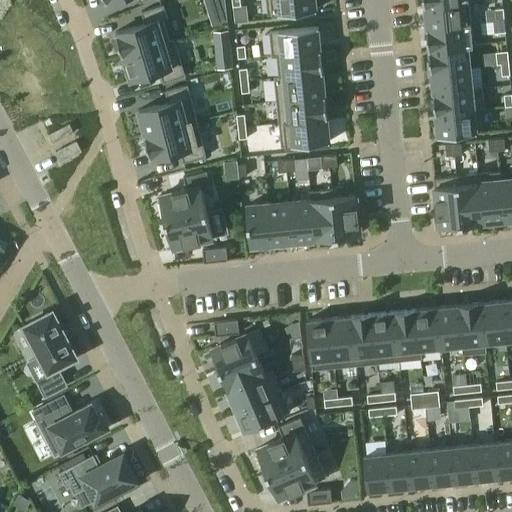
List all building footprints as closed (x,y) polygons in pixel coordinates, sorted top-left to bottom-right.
[(314,0),(265,0),(267,14),(316,9),(314,0)] [(468,2),(424,6),(426,27),(470,23),(468,2)] [(166,17),(162,3),(141,11),(144,20),(114,30),(116,35),(111,37),(115,49),(120,48),(122,54),(169,40),(162,18),(166,17)] [(503,8),(495,8),(496,20),(504,19),(503,8)] [(504,19),(496,20),(497,32),(505,31),(504,19)] [(470,23),(426,27),(428,49),(468,45),(472,44),(470,23)] [(317,25),(269,30),(271,54),(320,49),(317,25)] [(184,75),(173,38),(169,40),(122,54),(130,79),(159,70),(162,81),(184,75)] [(244,45),(236,46),(237,58),(245,57),(244,45)] [(468,45),(428,49),(430,70),(470,66),(468,45)] [(230,46),(214,47),(217,68),(232,67),(230,46)] [(320,49),(271,54),(271,55),(276,55),(278,76),(322,72),(320,49)] [(507,50),(499,51),(500,63),(508,62),(507,50)] [(508,62),(500,63),(501,75),(509,74),(508,62)] [(470,66),(430,70),(433,92),(472,88),(470,66)] [(247,68),(238,68),(240,80),(248,79),(247,68)] [(278,76),(273,77),(276,99),(324,95),(322,72),(278,76)] [(248,79),(240,80),(241,92),(249,91),(248,79)] [(196,119),(186,84),(164,90),(167,101),(138,109),(144,133),(196,119)] [(472,88),(433,92),(435,113),(484,108),(481,87),(472,88)] [(502,94),(503,106),(511,105),(510,93),(502,94)] [(324,95),(276,99),(278,122),(327,117),(324,95)] [(484,108),(435,113),(437,136),(481,131),(479,110),(484,109),(484,108)] [(244,114),(236,115),(237,127),(245,126),(244,114)] [(327,117),(278,122),(280,146),(329,141),(327,117)] [(196,120),(144,133),(150,158),(180,150),(183,162),(205,156),(196,120)] [(52,143),(74,132),(69,123),(48,134),(52,143)] [(237,127),(238,139),(246,138),(245,126),(237,127)] [(505,149),(503,137),(496,138),(497,150),(505,149)] [(497,150),(496,138),(488,139),(489,151),(497,150)] [(76,140),(55,150),(60,161),(81,150),(76,140)] [(454,154),(453,142),(445,143),(446,155),(454,154)] [(462,154),(460,142),(453,142),(454,154),(462,154)] [(337,166),(336,154),(328,155),(329,166),(337,166)] [(329,166),(328,155),(320,155),(321,167),(329,166)] [(294,170),(293,158),(285,159),(286,171),(294,170)] [(286,171),(285,159),(277,160),(278,172),(286,171)] [(246,175),(245,163),(241,163),(237,164),(238,176),(246,175)] [(159,195),(165,220),(206,210),(200,186),(209,184),(206,170),(183,176),(186,188),(159,195)] [(504,219),(499,171),(477,173),(482,221),(504,219)] [(511,218),(511,177),(501,179),(500,171),(499,171),(504,219),(511,218)] [(482,221),(477,173),(456,175),(461,223),(482,221)] [(461,223),(456,175),(433,177),(438,226),(461,223)] [(336,236),(331,188),(310,190),(315,238),(336,236)] [(332,188),(331,188),(336,236),(359,234),(355,194),(333,196),(332,188)] [(315,238),(310,190),(309,190),(310,198),(289,201),(293,240),(315,238)] [(293,240),(289,201),(268,203),(272,243),(293,240)] [(272,243),(268,203),(245,205),(249,245),(272,243)] [(213,235),(206,210),(165,220),(172,246),(213,235)] [(202,248),(203,262),(227,259),(226,246),(202,248)] [(511,339),(511,298),(501,299),(505,340),(511,339)] [(505,340),(501,299),(480,302),(485,352),(486,352),(485,342),(505,340)] [(485,352),(480,302),(458,304),(463,354),(485,352)] [(463,354),(458,304),(437,306),(441,346),(461,344),(462,354),(463,354)] [(441,346),(437,306),(415,308),(420,358),(421,358),(420,349),(441,346)] [(53,307),(21,324),(48,374),(50,373),(52,378),(39,385),(45,396),(67,384),(59,368),(79,357),(53,307)] [(420,358),(415,308),(394,310),(399,360),(420,358)] [(399,360),(394,310),(372,312),(377,363),(399,360)] [(377,363),(372,312),(351,315),(356,365),(377,363)] [(356,365),(351,315),(329,317),(334,367),(356,365)] [(334,367),(329,317),(307,319),(312,369),(334,367)] [(237,319),(213,321),(215,335),(238,332),(237,319)] [(211,349),(219,369),(267,349),(259,328),(211,349)] [(268,350),(267,349),(219,369),(228,389),(272,370),(264,373),(257,355),(268,350)] [(291,355),(292,363),(304,361),(303,354),(291,355)] [(305,369),(304,361),(292,363),(293,371),(305,369)] [(281,390),(272,370),(228,389),(236,409),(281,390)] [(510,388),(509,380),(495,381),(496,389),(510,388)] [(481,390),(480,383),(466,384),(467,392),(481,390)] [(467,392),(466,384),(452,385),(453,393),(467,392)] [(273,394),(281,391),(281,390),(236,409),(245,430),(282,414),(273,394)] [(438,390),(424,391),(424,399),(438,398),(438,395),(438,390)] [(395,399),(394,391),(380,393),(381,401),(395,399)] [(424,399),(424,391),(410,393),(410,398),(410,401),(424,399)] [(381,401),(380,393),(366,394),(367,402),(381,401)] [(511,401),(511,393),(497,395),(498,403),(511,401)] [(315,407),(313,395),(305,396),(307,408),(315,407)] [(352,404),(351,396),(337,397),(338,405),(352,404)] [(482,404),(482,396),(468,398),(469,406),(482,404)] [(338,405),(337,397),(323,398),(324,406),(338,405)] [(439,406),(439,401),(438,398),(424,399),(425,407),(439,406)] [(469,406),(468,398),(454,399),(455,407),(469,406)] [(55,453),(108,425),(101,412),(97,414),(91,402),(63,417),(54,399),(32,410),(55,453)] [(425,407),(424,399),(410,401),(411,404),(411,408),(425,407)] [(396,413),(396,405),(382,407),(383,415),(396,413)] [(383,415),(382,407),(368,408),(369,416),(383,415)] [(277,426),(282,437),(257,448),(267,472),(315,452),(299,416),(277,426)] [(511,475),(511,439),(494,442),(498,477),(511,475)] [(498,477),(494,442),(472,444),(476,479),(498,477)] [(476,479),(472,444),(451,446),(454,481),(476,479)] [(454,481),(451,446),(429,448),(433,483),(454,481)] [(433,483),(429,448),(408,450),(411,486),(433,483)] [(411,486),(408,450),(386,452),(390,488),(411,486)] [(83,452),(62,462),(64,469),(86,457),(83,452)] [(325,476),(315,452),(267,472),(277,496),(325,476)] [(390,488),(386,452),(364,454),(367,490),(390,488)] [(64,469),(58,472),(66,487),(69,485),(74,493),(88,486),(95,500),(136,479),(123,454),(99,466),(93,454),(86,457),(64,469)] [(330,488),(306,490),(307,503),(331,501),(330,488)]
